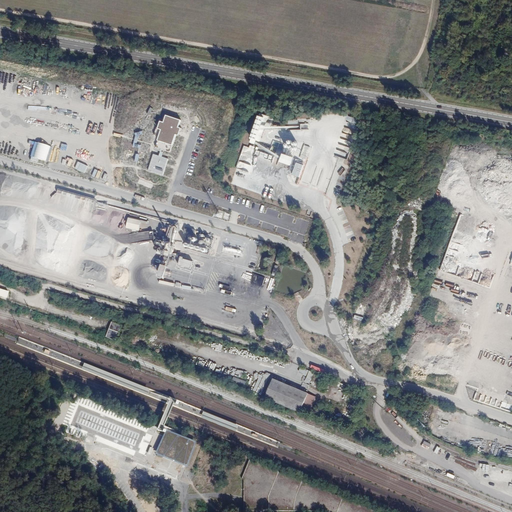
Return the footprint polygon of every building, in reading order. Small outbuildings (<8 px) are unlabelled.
[(24,79),(25,90),(31,90),(31,86),(33,86),(33,79),(24,79)] [(354,130),(353,130),(355,125),(346,122),(342,135),(351,138),(354,130)] [(110,136),(112,129),(105,127),(103,134),(110,136)] [(286,150),(286,154),(290,154),(290,151),(298,150),(297,141),(284,142),(285,150),(286,150)] [(303,145),(300,158),(307,160),(310,147),(303,145)] [(255,151),(254,156),(273,160),(274,155),(255,151)] [(280,154),(277,163),(289,167),(292,157),(280,154)] [(295,159),(291,175),(299,177),(303,161),(295,159)] [(106,221),(106,212),(94,211),(93,220),(106,221)] [(135,218),(132,227),(144,229),(146,221),(135,218)] [(213,234),(199,231),(199,230),(186,227),(182,247),(199,250),(198,252),(210,254),(213,234)] [(160,243),(155,243),(154,255),(171,256),(172,243),(160,242),(160,243)] [(186,255),(184,264),(195,267),(197,258),(186,255)] [(159,265),(156,277),(162,278),(164,266),(159,265)] [(250,285),(262,287),(264,276),(252,275),(250,285)] [(0,295),(7,298),(10,291),(0,287),(0,295)] [(353,318),(361,321),(365,309),(358,306),(353,318)] [(114,328),(112,336),(121,339),(123,332),(114,328)] [(148,388),(83,361),(80,367),(145,394),(148,388)] [(261,395),(267,380),(256,375),(249,390),(261,395)] [(279,379),(271,398),(305,412),(313,394),(279,379)] [(322,379),(316,392),(323,395),(329,382),(322,379)] [(331,401),(326,411),(354,423),(364,399),(353,395),(348,408),(331,401)] [(448,424),(455,425),(458,414),(453,413),(452,415),(446,413),(447,409),(438,407),(435,418),(438,419),(439,416),(442,417),(449,419),(448,424)] [(239,424),(204,410),(201,416),(236,430),(239,424)] [(192,445),(180,440),(176,438),(173,437),(168,435),(167,437),(166,441),(161,452),(166,454),(170,456),(185,462),(188,455),(192,445)] [(319,488),(250,460),(249,463),(258,466),(264,469),(270,472),(315,490),(359,509),(367,511),(377,511),(373,510),(319,488)] [(242,479),(244,480),(244,488),(258,466),(249,463),(242,479)] [(258,466),(244,488),(244,500),(264,469),(258,466)] [(264,469),(244,500),(244,510),(246,510),(255,497),(270,472),(264,469)] [(322,511),(356,511),(359,509),(315,490),(270,472),(255,497),(246,510),(269,510),(320,511),(322,511)] [(511,490),(511,482),(506,480),(503,486),(511,490)]
